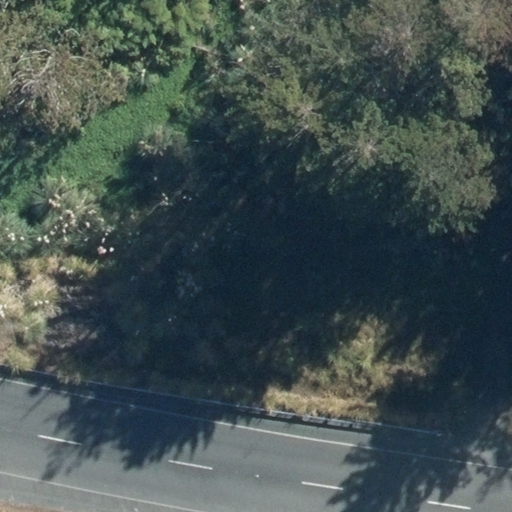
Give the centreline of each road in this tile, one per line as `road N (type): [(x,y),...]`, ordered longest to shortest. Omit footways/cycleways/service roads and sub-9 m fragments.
road 1 (unclassified): [(0,426),(474,511)]
road 2 (track): [(458,509),(504,227)]
